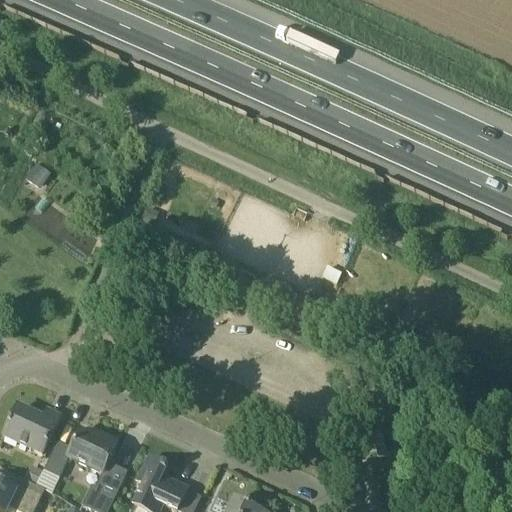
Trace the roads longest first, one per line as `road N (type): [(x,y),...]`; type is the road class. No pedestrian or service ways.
road 1 (unclassified): [(511,294),(0,46)]
road 2 (motorway): [(53,0),(511,206)]
road 3 (residential): [(347,511),(46,367),(0,372)]
road 4 (motorway): [(511,148),(180,0)]
